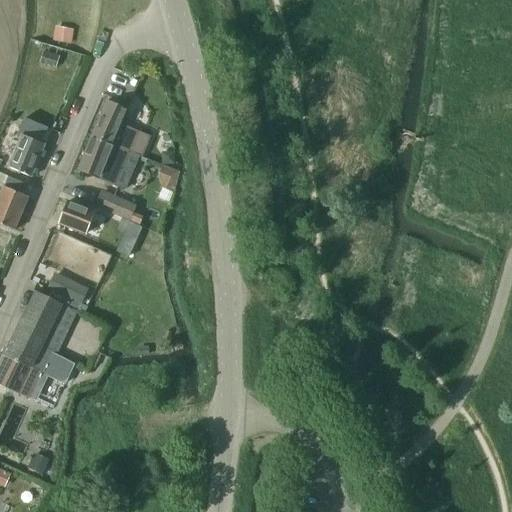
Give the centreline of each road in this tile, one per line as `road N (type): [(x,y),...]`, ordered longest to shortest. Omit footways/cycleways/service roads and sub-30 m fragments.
road 1 (unclassified): [(176,29),(224,264),(230,412)]
road 2 (unclassified): [(0,311),(104,65),(132,38),(176,29)]
road 3 (unclassified): [(230,412),(298,426),(327,474),(329,511)]
